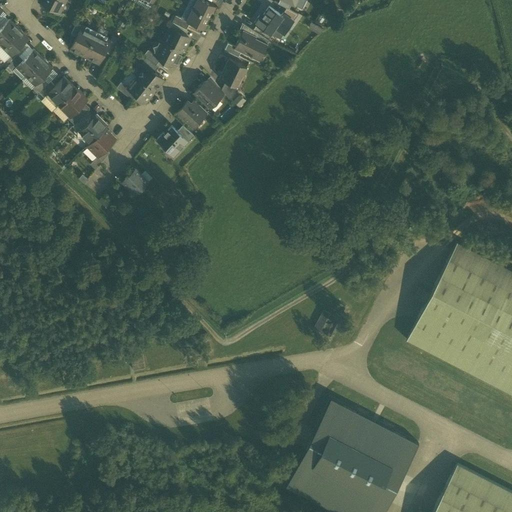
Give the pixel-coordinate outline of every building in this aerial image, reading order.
[(64,0),(39,0),(50,6),(59,11),(64,0)] [(203,0),(190,0),(187,7),(208,17),(211,11),(212,11),(215,6),(203,0)] [(292,3),(285,0),(279,0),(278,3),(289,9),(292,3)] [(59,11),(50,6),(48,12),(60,18),(63,13),(59,11)] [(269,6),(261,17),(259,15),(254,22),(256,24),(269,33),(274,26),(282,15),(269,6)] [(208,17),(187,7),(182,18),(187,21),(189,22),(194,24),(203,29),(206,23),(205,23),(208,17)] [(284,13),(282,15),(274,26),(280,31),(283,28),(287,31),(290,33),(298,23),(284,13)] [(4,15),(0,19),(0,27),(9,19),(4,15)] [(182,18),(176,15),(172,22),(186,29),(189,22),(187,21),(182,18)] [(0,27),(0,42),(2,44),(18,28),(9,19),(0,27)] [(76,23),(71,34),(76,36),(81,25),(76,23)] [(269,33),(256,24),(253,29),(257,32),(266,38),(269,39),(274,42),(277,38),(269,33)] [(96,33),(81,25),(76,36),(70,49),(84,56),(96,33)] [(280,31),(274,26),(269,33),(277,38),(280,40),(287,31),(283,28),(280,31)] [(18,28),(2,44),(11,53),(15,49),(24,40),(27,37),(18,28)] [(188,37),(171,28),(169,31),(168,31),(163,40),(183,50),(188,41),(187,40),(188,37)] [(255,38),(243,30),(235,46),(234,47),(241,50),(259,59),(260,58),(257,57),(263,44),(266,46),(266,45),(255,38)] [(266,38),(257,32),(255,38),(266,45),(269,39),(266,38)] [(110,40),(96,33),(84,56),(98,63),(104,51),(110,40)] [(183,50),(163,40),(160,38),(153,52),(152,53),(160,59),(167,65),(170,62),(175,65),(183,50)] [(24,40),(15,49),(20,54),(27,46),(29,44),(24,40)] [(115,43),(110,40),(104,51),(110,54),(115,43)] [(235,46),(228,42),(224,49),(238,56),(241,50),(234,47),(235,46)] [(27,46),(20,54),(24,58),(32,50),(27,46)] [(11,53),(7,58),(11,62),(20,54),(15,49),(11,53)] [(24,58),(17,65),(26,74),(42,58),(33,49),(32,50),(24,58)] [(153,52),(148,49),(144,54),(146,56),(156,65),(160,59),(152,53),(153,52)] [(11,62),(8,65),(12,69),(17,65),(24,58),(20,54),(11,62)] [(156,65),(146,56),(142,62),(146,65),(154,72),(158,66),(156,65)] [(42,58),(26,74),(35,83),(42,76),(51,67),(42,58)] [(247,66),(229,58),(219,77),(225,80),(235,85),(241,73),(243,74),(247,66)] [(154,72),(146,65),(137,76),(154,90),(163,79),(154,72)] [(51,67),(42,76),(48,82),(50,80),(57,73),(51,67)] [(35,83),(32,87),(37,92),(39,91),(48,82),(42,76),(35,83)] [(55,85),(47,92),(48,93),(52,97),(52,102),(56,106),(59,104),(75,87),(63,76),(55,85)] [(154,90),(137,76),(128,87),(127,88),(136,95),(145,102),(154,90)] [(221,89),(210,76),(205,82),(220,96),(224,92),(221,89)] [(48,82),(39,91),(44,96),(48,93),(47,92),(55,85),(50,80),(48,82)] [(235,85),(225,80),(221,89),(224,92),(231,99),(237,86),(235,85)] [(136,95),(127,88),(128,87),(121,81),(116,87),(132,99),(136,95)] [(205,82),(204,81),(195,91),(207,103),(208,101),(212,105),(220,96),(205,82)] [(75,87),(59,104),(69,115),(70,115),(82,103),(86,99),(75,87)] [(238,94),(232,100),(238,105),(243,100),(238,94)] [(207,111),(194,99),(190,103),(203,116),(207,111)] [(190,103),(187,101),(177,111),(189,122),(192,120),(196,123),(203,116),(190,103)] [(82,103),(70,115),(69,115),(67,117),(74,123),(88,110),(88,109),(82,103)] [(74,123),(73,124),(77,128),(77,130),(81,130),(94,117),(94,116),(88,110),(74,123)] [(94,117),(81,130),(81,138),(84,138),(88,142),(88,143),(89,143),(104,127),(105,127),(108,124),(100,116),(98,118),(94,118),(94,117)] [(173,156),(188,141),(177,131),(171,125),(156,140),(173,156)] [(183,125),(182,126),(177,131),(188,141),(188,142),(194,136),(183,125)] [(89,143),(87,145),(97,155),(105,148),(115,137),(105,127),(104,127),(89,143)] [(97,155),(93,159),(99,165),(109,152),(105,148),(97,155)] [(135,168),(122,181),(135,193),(147,181),(135,168)] [(414,296),(425,301),(406,338),(511,393),(511,270),(456,241),(429,293),(419,288),(414,296)] [(321,309),(312,328),(325,334),(334,315),(321,309)] [(130,368),(143,367),(141,355),(129,356),(130,368)] [(330,397),(284,485),(337,511),(381,511),(418,442),(330,397)] [(511,511),(511,489),(457,462),(431,511),(511,511)]
